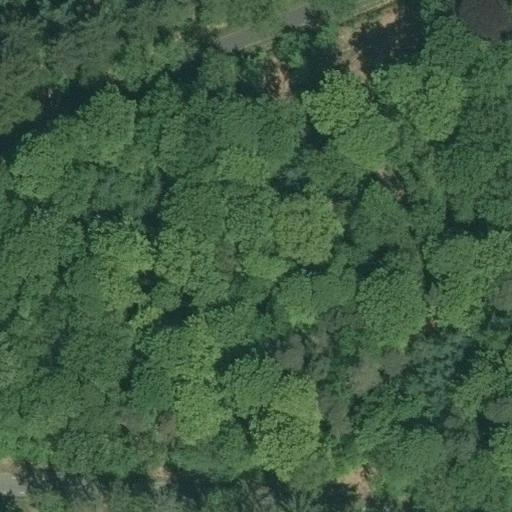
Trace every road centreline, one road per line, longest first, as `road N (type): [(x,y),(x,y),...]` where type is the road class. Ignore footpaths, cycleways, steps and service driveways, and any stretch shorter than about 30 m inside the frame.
road 1 (tertiary): [(428,511),(291,495),(0,482)]
road 2 (unclassified): [(0,139),(347,0)]
